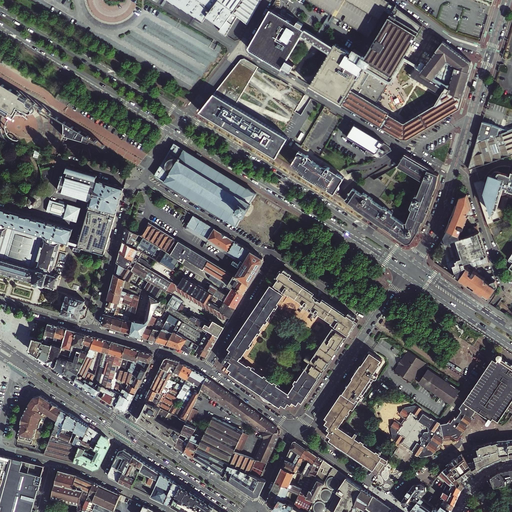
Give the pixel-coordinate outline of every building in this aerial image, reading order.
[(181,8),(183,9),(188,0),(168,0),(173,4),(174,3),(178,6),(181,8)] [(188,0),(183,9),(188,13),(189,12),(195,17),(196,16),(203,22),(206,16),(221,27),(219,30),(226,36),(237,18),(239,19),(248,24),(261,0),(188,0)] [(384,0),(308,0),(369,37),(390,3),(384,0)] [(444,41),(422,71),(416,68),(411,76),(415,79),(441,95),(436,104),(404,123),(388,114),(390,112),(375,104),(424,26),(423,25),(422,26),(398,7),(365,57),(353,49),(351,53),(335,43),(333,46),(331,51),(310,85),(401,139),(407,139),(459,108),(473,65),(472,62),(444,41)] [(291,70),(295,64),(288,60),(303,34),(305,29),(302,27),(304,24),(299,21),(297,24),(292,22),(294,17),(288,13),(286,16),(282,13),(281,15),(271,9),(250,46),(251,50),(282,69),(284,66),(291,70)] [(335,17),(330,13),(317,36),(322,39),(335,17)] [(305,29),(303,34),(317,43),(331,51),(333,46),(322,39),(317,36),(305,29)] [(235,105),(259,66),(245,58),(241,59),(200,111),(276,157),(288,138),(267,125),(263,131),(231,112),(235,105)] [(0,107),(9,113),(14,117),(16,114),(19,109),(17,108),(19,106),(28,112),(28,111),(30,112),(31,111),(32,111),(33,110),(32,108),(31,107),(31,106),(29,105),(27,102),(25,100),(25,99),(21,97),(22,96),(22,95),(16,91),(17,90),(17,89),(12,86),(0,78),(0,107)] [(235,105),(231,112),(263,131),(267,125),(235,105)] [(87,134),(88,132),(85,130),(84,130),(83,132),(82,131),(83,130),(81,129),(80,130),(79,129),(80,128),(81,127),(77,125),(76,127),(75,127),(75,126),(73,124),(73,125),(72,125),(73,123),(69,121),(68,122),(67,122),(67,121),(66,120),(65,121),(66,122),(66,124),(64,128),(66,130),(66,132),(65,135),(74,138),(79,139),(89,142),(89,140),(92,141),(95,142),(97,141),(99,140),(96,138),(96,139),(95,139),(96,137),(92,135),(91,136),(90,136),(91,135),(89,134),(88,135),(87,134)] [(382,144),(384,142),(372,134),(354,124),(348,135),(347,137),(374,153),(376,152),(379,158),(391,151),(389,148),(382,144)] [(511,128),(508,130),(493,125),(492,128),(482,125),(469,167),(469,169),(511,153),(511,128)] [(189,152),(175,143),(170,151),(163,163),(155,175),(159,178),(170,184),(188,195),(207,207),(224,217),(238,225),(243,217),(250,204),(257,193),(244,185),(224,174),(207,163),(189,152)] [(307,155),(306,155),(299,150),(298,152),(320,166),(343,179),(345,176),(331,168),(330,168),(330,167),(329,167),(328,166),(327,166),(327,165),(326,165),(325,165),(325,166),(324,166),(323,166),(323,167),(318,164),(313,160),(309,156),(308,155),(307,155)] [(337,188),(315,174),(320,166),(298,152),(293,160),(302,166),(299,171),(303,174),(307,176),(311,177),(314,180),(314,181),(317,183),(318,182),(334,192),(337,188)] [(407,154),(405,156),(399,166),(425,181),(428,183),(425,187),(423,186),(418,195),(416,194),(410,208),(412,209),(408,219),(410,220),(407,226),(404,226),(400,223),(401,221),(392,215),(394,213),(384,206),(383,207),(373,200),(373,199),(364,192),(362,194),(354,188),(345,200),(405,242),(412,240),(419,226),(435,188),(436,188),(439,174),(435,172),(435,171),(407,154)] [(297,169),(299,171),(302,166),(293,160),(290,164),(297,168),(297,169)] [(92,199),(91,204),(89,211),(79,242),(78,246),(76,245),(75,248),(82,250),(84,247),(105,253),(125,187),(98,179),(98,180),(97,179),(98,174),(69,165),(67,170),(69,171),(68,175),(64,173),(59,189),(92,199)] [(484,193),(489,207),(497,209),(501,194),(503,194),(505,193),(507,192),(508,191),(508,190),(511,191),(511,171),(510,175),(507,175),(510,166),(507,165),(502,165),(495,167),(490,170),(487,174),(489,175),(488,180),(484,193)] [(41,181),(49,185),(55,166),(41,169),(41,171),(42,175),(41,179),(41,181)] [(315,174),(337,188),(343,179),(320,166),(315,174)] [(42,203),(42,201),(42,200),(42,199),(41,198),(40,197),(39,196),(38,195),(37,195),(36,195),(35,195),(33,195),(32,196),(31,196),(31,197),(30,199),(30,200),(30,201),(30,202),(30,203),(31,204),(31,205),(32,206),(33,207),(35,207),(36,207),(37,207),(38,207),(40,206),(41,205),(42,203)] [(467,195),(460,197),(458,203),(453,216),(451,223),(447,231),(444,237),(439,246),(442,245),(479,232),(478,226),(461,231),(462,229),(463,230),(469,216),(474,214),(467,195)] [(82,207),(69,203),(68,205),(60,202),(51,200),(47,211),(51,212),(65,216),(64,217),(77,221),(82,207)] [(0,272),(56,289),(60,275),(52,273),(62,242),(69,244),(70,241),(73,229),(0,207),(0,272)] [(185,229),(192,233),(194,230),(245,261),(243,264),(237,274),(236,273),(235,275),(149,222),(141,236),(180,260),(184,262),(186,258),(212,274),(244,294),(264,261),(263,257),(193,215),(191,218),(190,219),(185,229)] [(127,227),(124,240),(174,270),(178,272),(180,269),(176,267),(178,264),(180,260),(141,236),(127,227)] [(194,230),(192,233),(243,264),(245,261),(194,230)] [(479,232),(442,245),(450,270),(455,269),(455,272),(465,266),(464,262),(487,255),(479,232)] [(124,240),(121,251),(168,279),(174,270),(124,240)] [(121,251),(118,262),(135,273),(149,281),(163,289),(167,291),(172,282),(168,279),(121,251)] [(470,268),(489,261),(487,255),(464,262),(465,266),(455,272),(451,274),(488,299),(497,285),(494,275),(486,278),(474,270),(473,271),(470,268)] [(135,273),(118,262),(115,273),(130,282),(135,273)] [(282,289),(286,292),(287,292),(287,291),(303,302),(302,304),(305,306),(306,305),(315,312),(315,313),(318,315),(319,313),(336,324),(324,341),(323,341),(319,347),(320,348),(290,392),(241,359),(234,354),(236,352),(242,356),(285,293),(277,288),(271,284),(229,347),(232,349),(224,360),(225,362),(226,363),(228,363),(230,360),(232,361),(229,367),(232,369),(231,372),(262,393),(281,406),(283,403),(287,405),(289,401),(290,401),(286,398),(290,393),(296,397),(293,400),(298,403),(300,400),(304,402),(346,340),(345,339),(348,335),(350,333),(359,320),(356,318),(358,316),(350,311),(349,312),(325,296),(323,298),(315,293),(316,291),(292,275),(294,273),(286,268),(284,270),(282,268),(277,276),(279,278),(276,283),(278,285),(283,288),(282,289)] [(130,282),(115,273),(113,281),(134,289),(135,285),(130,282)] [(236,308),(244,294),(212,274),(207,282),(211,285),(209,287),(200,281),(198,285),(219,298),(226,302),(236,308)] [(184,277),(179,286),(180,287),(184,289),(188,291),(192,294),(196,296),(200,299),(204,301),(208,303),(212,306),(216,308),(220,311),(224,313),(226,318),(231,317),(236,308),(226,302),(222,308),(211,301),(213,298),(218,300),(219,298),(198,285),(184,277)] [(134,289),(113,281),(111,289),(125,295),(138,300),(139,295),(135,294),(137,290),(134,289)] [(163,289),(149,281),(143,290),(152,295),(158,298),(163,289)] [(283,288),(278,285),(277,288),(285,293),(286,292),(282,289),(283,288)] [(125,295),(111,289),(108,299),(119,302),(128,305),(133,306),(137,307),(138,300),(125,295)] [(67,295),(62,313),(71,316),(80,319),(82,312),(84,312),(86,308),(83,307),(85,300),(67,295)] [(136,310),(132,334),(143,337),(156,306),(159,299),(158,298),(152,295),(148,314),(136,310)] [(184,302),(173,295),(168,305),(169,306),(178,311),(182,305),(184,302)] [(226,302),(219,298),(218,300),(213,298),(211,301),(222,308),(226,302)] [(108,299),(106,306),(110,307),(109,309),(112,310),(113,305),(117,306),(119,302),(108,299)] [(168,305),(159,299),(156,306),(166,312),(169,306),(168,305)] [(115,313),(115,317),(111,328),(122,331),(125,320),(118,318),(119,314),(125,316),(128,305),(119,302),(117,306),(116,312),(117,312),(117,314),(115,313)] [(111,328),(115,317),(107,314),(109,309),(110,307),(106,306),(102,323),(103,326),(111,328)] [(129,321),(125,320),(122,331),(132,334),(136,310),(137,307),(133,306),(129,321)] [(143,337),(149,339),(158,320),(165,324),(170,314),(166,312),(156,306),(143,337)] [(178,333),(191,341),(193,342),(195,343),(210,352),(216,342),(206,335),(196,330),(198,327),(200,324),(190,318),(181,313),(178,311),(169,306),(166,312),(170,314),(179,320),(183,322),(178,333)] [(165,324),(156,341),(168,345),(179,320),(170,314),(165,324)] [(192,316),(190,318),(200,324),(219,336),(225,326),(214,319),(210,325),(208,323),(195,315),(192,316)] [(158,320),(149,339),(156,341),(165,324),(158,320)] [(183,322),(179,320),(168,345),(186,350),(190,353),(192,350),(189,348),(190,346),(189,346),(191,341),(178,333),(183,322)] [(43,342),(46,343),(46,342),(47,343),(48,340),(50,341),(53,342),(53,341),(58,325),(49,323),(43,340),(43,342)] [(207,333),(206,335),(216,342),(219,336),(200,324),(198,327),(207,333)] [(67,328),(58,325),(53,341),(55,342),(57,342),(57,341),(61,342),(61,340),(62,338),(64,339),(67,328)] [(207,333),(198,327),(196,330),(206,335),(207,333)] [(72,349),(77,331),(67,328),(64,339),(64,341),(63,343),(62,346),(72,349)] [(82,350),(84,344),(87,334),(77,331),(72,349),(70,357),(69,358),(72,359),(75,350),(78,350),(77,355),(80,356),(81,354),(82,350)] [(86,356),(96,337),(87,334),(84,344),(87,345),(85,351),(82,350),(81,354),(86,356)] [(32,352),(40,357),(42,353),(44,347),(42,346),(43,342),(43,340),(34,337),(30,348),(32,352)] [(100,384),(112,341),(96,337),(86,356),(78,373),(83,376),(86,377),(97,382),(98,383),(100,384)] [(47,344),(46,343),(43,342),(42,346),(44,347),(42,353),(40,357),(47,362),(49,357),(53,343),(53,342),(50,341),(49,344),(47,344)] [(118,377),(120,369),(122,363),(127,346),(112,341),(100,384),(104,385),(114,390),(116,381),(118,377)] [(60,354),(62,346),(53,343),(49,357),(47,362),(55,367),(57,363),(60,354)] [(193,348),(207,357),(210,352),(195,343),(194,344),(192,343),(191,345),(192,346),(191,347),(193,348)] [(132,347),(127,346),(122,363),(127,364),(129,359),(132,347)] [(132,347),(129,359),(132,360),(129,372),(120,369),(118,377),(122,380),(125,381),(130,384),(132,379),(133,376),(133,374),(136,365),(137,362),(138,359),(140,350),(132,347)] [(140,350),(138,359),(146,361),(145,364),(142,363),(137,362),(136,365),(147,370),(154,356),(153,353),(140,350)] [(354,372),(347,382),(347,384),(363,394),(374,378),(374,379),(376,378),(377,376),(377,375),(374,373),(381,364),(379,363),(381,359),(369,351),(366,356),(365,355),(354,372)] [(424,372),(421,369),(417,367),(422,360),(408,351),(402,360),(401,360),(398,364),(399,364),(395,371),(412,382),(413,381),(417,383),(424,372)] [(70,357),(60,354),(57,363),(55,367),(65,373),(69,358),(70,357)] [(78,373),(86,356),(81,354),(80,356),(77,355),(75,360),(72,359),(69,358),(65,373),(75,380),(78,373)] [(165,359),(157,374),(170,380),(180,361),(168,357),(165,359)] [(417,367),(421,369),(426,362),(422,360),(417,367)] [(175,382),(177,379),(179,374),(185,364),(180,361),(170,380),(156,405),(161,407),(171,389),(174,383),(176,384),(177,383),(175,382)] [(178,395),(193,368),(185,364),(179,374),(182,376),(181,377),(183,378),(182,381),(183,382),(182,385),(177,383),(176,384),(177,385),(176,388),(175,388),(174,390),(171,389),(161,407),(169,411),(173,404),(178,395)] [(143,379),(147,370),(136,365),(133,374),(143,379)] [(193,368),(178,395),(181,397),(178,402),(181,404),(190,388),(195,391),(185,409),(173,404),(169,411),(187,420),(188,419),(193,408),(202,389),(207,377),(193,368)] [(460,390),(428,369),(419,383),(451,404),(460,390)] [(95,385),(97,382),(86,377),(85,378),(83,377),(83,376),(78,373),(75,380),(102,397),(105,392),(101,390),(104,385),(100,384),(98,383),(96,385),(95,385)] [(138,388),(143,379),(133,374),(133,376),(136,378),(135,380),(132,379),(130,384),(138,388)] [(156,405),(170,380),(157,374),(145,400),(148,401),(156,405)] [(130,384),(125,381),(124,383),(121,382),(122,380),(118,377),(116,381),(119,383),(119,384),(121,385),(121,384),(125,386),(124,386),(127,388),(126,389),(136,393),(138,388),(130,384)] [(207,377),(202,389),(243,419),(263,433),(265,439),(255,459),(260,460),(262,461),(268,464),(280,436),(277,435),(278,434),(279,434),(280,434),(280,433),(281,433),(281,432),(281,431),(280,430),(278,429),(278,430),(277,430),(276,430),(278,427),(207,377)] [(119,383),(116,381),(114,390),(117,392),(133,399),(136,393),(126,389),(127,388),(124,386),(125,386),(121,384),(121,385),(119,384),(119,383)] [(362,397),(363,394),(347,384),(346,386),(362,397)] [(114,390),(104,385),(101,390),(105,392),(102,397),(111,403),(117,392),(114,390)] [(345,386),(324,417),(327,420),(325,423),(329,426),(327,429),(330,430),(327,434),(331,437),(327,442),(358,464),(357,465),(364,469),(367,465),(373,469),(380,459),(382,456),(385,452),(381,449),(381,450),(380,450),(379,452),(355,437),(358,433),(356,432),(353,435),(339,426),(352,406),(354,408),(362,397),(346,386),(345,386)] [(181,397),(178,395),(173,404),(185,409),(195,391),(190,388),(181,404),(178,402),(181,397)] [(133,399),(117,392),(111,403),(123,411),(128,409),(133,399)] [(292,403),(293,400),(296,397),(290,393),(286,398),(290,401),(289,401),(292,403)] [(35,426),(44,396),(42,395),(34,398),(31,403),(30,406),(33,406),(31,410),(29,417),(27,423),(35,426)] [(35,426),(29,444),(38,446),(44,422),(48,413),(51,415),(52,413),(60,416),(62,409),(44,396),(35,426)] [(169,411),(161,407),(156,405),(148,401),(138,421),(176,445),(180,436),(182,432),(186,423),(187,420),(169,411)] [(457,417),(455,416),(460,437),(462,435),(461,434),(473,417),(472,417),(472,416),(476,409),(464,401),(460,408),(460,409),(461,411),(461,412),(459,411),(457,415),(458,416),(457,417)] [(403,422),(411,430),(423,411),(424,410),(422,409),(422,408),(416,405),(405,407),(404,408),(403,408),(398,415),(404,419),(403,422)] [(193,408),(188,419),(194,422),(199,411),(193,408)] [(65,423),(69,413),(62,409),(60,416),(59,417),(52,434),(56,436),(61,425),(62,422),(65,423)] [(423,411),(411,430),(415,434),(415,435),(419,440),(423,446),(439,422),(423,411)] [(79,419),(69,413),(65,423),(64,426),(59,438),(70,442),(72,436),(66,433),(68,427),(75,430),(79,419)] [(209,427),(213,418),(207,415),(203,424),(209,427)] [(460,437),(455,416),(454,416),(451,420),(455,439),(456,439),(460,438),(460,437)] [(243,433),(244,432),(213,418),(209,427),(204,437),(194,457),(225,476),(230,464),(235,452),(243,433)] [(79,419),(75,430),(73,434),(77,436),(76,437),(73,444),(80,447),(81,444),(78,442),(85,423),(79,419)] [(391,428),(392,434),(401,422),(396,419),(391,426),(392,427),(391,428)] [(22,423),(19,435),(20,435),(18,441),(27,443),(29,444),(35,426),(27,423),(22,421),(21,423),(22,423)] [(401,422),(392,434),(393,438),(395,439),(394,440),(399,444),(400,443),(401,444),(402,443),(411,430),(403,422),(402,423),(401,422)] [(430,454),(431,454),(430,446),(440,444),(444,437),(442,423),(439,422),(423,446),(424,448),(430,454)] [(81,444),(90,426),(85,423),(78,442),(81,444)] [(182,432),(188,435),(192,437),(185,451),(194,457),(204,437),(194,433),(197,428),(186,423),(182,432)] [(442,424),(445,437),(450,436),(448,423),(442,424)] [(98,431),(90,426),(81,444),(87,446),(88,443),(87,442),(89,438),(93,440),(94,437),(95,438),(98,431)] [(402,443),(412,450),(419,440),(415,435),(415,434),(411,430),(402,443)] [(95,450),(95,449),(100,439),(103,434),(98,431),(95,438),(94,437),(93,440),(92,442),(91,444),(90,443),(88,443),(87,446),(95,450)] [(235,452),(241,454),(249,435),(243,433),(235,452)] [(70,442),(59,438),(56,436),(52,434),(45,455),(74,462),(80,447),(73,444),(70,442)] [(100,439),(95,449),(102,452),(99,458),(89,453),(90,451),(80,447),(74,462),(82,464),(94,469),(100,467),(111,445),(109,439),(103,434),(100,439)] [(186,439),(180,436),(176,445),(185,451),(192,437),(188,435),(187,437),(186,437),(185,438),(186,438),(186,439)] [(511,457),(511,439),(498,440),(499,442),(501,452),(501,454),(502,456),(502,459),(511,457)] [(419,440),(412,450),(418,454),(423,446),(419,440)] [(283,466),(294,471),(307,448),(296,441),(294,441),(283,466)] [(492,443),(487,444),(491,463),(501,459),(502,459),(502,456),(501,454),(501,452),(499,442),(493,444),(492,443)] [(412,450),(402,443),(401,444),(396,449),(391,456),(402,463),(412,450)] [(430,446),(431,454),(434,454),(440,444),(430,446)] [(491,463),(487,444),(477,446),(477,450),(473,451),(479,470),(485,466),(491,463)] [(424,448),(423,446),(418,454),(421,456),(430,454),(424,448)] [(296,472),(297,472),(305,458),(309,461),(303,473),(309,476),(319,457),(307,448),(294,471),(296,472)] [(121,450),(113,465),(124,471),(126,472),(134,455),(125,449),(121,450)] [(412,450),(402,463),(409,467),(418,454),(412,450)] [(475,473),(479,470),(473,451),(465,454),(466,458),(470,473),(473,471),(475,473)] [(253,458),(241,454),(235,452),(230,464),(236,466),(239,468),(242,469),(261,478),(268,464),(262,461),(260,460),(255,459),(253,458)] [(39,490),(42,477),(21,471),(24,461),(0,454),(0,511),(32,511),(38,490),(39,490)] [(126,472),(124,471),(119,481),(132,487),(138,474),(144,461),(134,455),(126,472)] [(315,479),(318,472),(316,470),(317,467),(320,469),(324,460),(319,457),(309,476),(310,476),(315,479)] [(470,473),(466,458),(459,459),(469,473),(470,473)] [(469,473),(459,459),(451,461),(464,478),(469,473)] [(324,460),(320,469),(318,472),(315,479),(319,480),(324,471),(325,469),(329,464),(324,460)] [(144,461),(138,474),(145,477),(142,482),(145,483),(144,484),(155,489),(162,473),(144,461)] [(448,466),(444,470),(462,489),(464,486),(460,481),(464,478),(451,461),(447,465),(448,466)] [(230,479),(236,466),(230,464),(225,476),(230,479)] [(324,471),(319,480),(325,483),(329,475),(334,467),(329,464),(325,469),(324,471)] [(111,477),(119,481),(124,471),(113,465),(109,474),(111,477)] [(241,472),(238,471),(239,468),(236,466),(230,479),(255,496),(260,495),(267,480),(261,478),(242,469),(241,472)] [(291,482),(296,472),(294,471),(283,466),(276,480),(292,487),(294,484),(291,482)] [(308,511),(352,511),(360,493),(363,488),(334,467),(329,475),(325,483),(319,480),(315,479),(315,481),(307,497),(315,501),(308,511)] [(511,468),(499,472),(491,478),(492,487),(511,482),(511,468)] [(441,476),(439,479),(447,486),(459,496),(462,489),(444,470),(444,469),(439,474),(441,476)] [(78,474),(59,470),(57,481),(53,498),(79,504),(76,511),(75,511),(68,509),(66,511),(81,511),(84,507),(94,482),(78,474)] [(175,481),(162,473),(155,489),(151,496),(165,503),(175,481)] [(281,497),(285,499),(290,489),(300,494),(305,484),(302,483),(305,476),(302,475),(299,483),(298,483),(297,485),(296,484),(294,484),(292,487),(276,480),(271,493),(281,497)] [(300,494),(295,504),(290,511),(308,511),(315,501),(307,497),(315,481),(309,478),(307,477),(305,484),(300,494)] [(479,486),(476,490),(492,487),(491,478),(479,486)] [(181,485),(175,481),(165,503),(171,506),(175,499),(176,496),(181,485)] [(107,488),(94,482),(84,507),(81,511),(96,511),(102,499),(107,488)] [(422,495),(426,491),(425,485),(422,483),(414,484),(402,500),(403,505),(411,510),(422,495)] [(182,502),(187,491),(186,490),(186,488),(181,485),(176,496),(180,498),(179,499),(178,499),(177,500),(182,502)] [(440,496),(444,499),(443,501),(440,499),(438,501),(439,502),(451,511),(459,496),(447,486),(440,496)] [(113,511),(121,494),(107,488),(102,499),(96,511),(113,511)] [(374,495),(363,488),(360,493),(352,511),(357,511),(356,510),(358,509),(358,507),(359,505),(365,510),(366,508),(374,495)] [(189,491),(187,491),(182,502),(188,505),(188,503),(186,502),(187,501),(191,504),(195,494),(190,491),(189,491)] [(274,508),(278,502),(276,501),(277,499),(279,500),(281,497),(271,493),(267,500),(268,504),(274,508)] [(200,497),(195,494),(191,504),(190,506),(195,508),(196,507),(193,506),(194,504),(196,506),(200,497)] [(397,511),(374,495),(366,508),(369,511),(367,511),(397,511)] [(450,511),(451,511),(439,502),(437,505),(437,506),(436,506),(436,505),(422,495),(411,510),(413,511),(450,511)] [(195,508),(202,511),(206,503),(205,502),(205,500),(200,497),(196,506),(196,507),(195,508)] [(286,503),(288,500),(285,499),(281,497),(279,500),(278,502),(274,508),(280,511),(290,511),(295,504),(290,502),(289,504),(286,503)] [(471,498),(464,511),(472,511),(473,511),(471,497),(471,498)] [(223,511),(214,506),(211,511),(203,511),(202,511),(195,508),(190,506),(188,505),(182,502),(177,500),(175,499),(171,506),(181,511),(223,511)] [(206,503),(202,511),(203,511),(211,511),(214,506),(210,504),(208,504),(206,503)]
